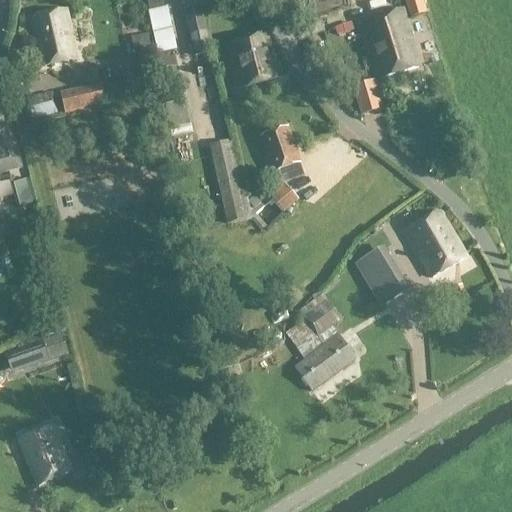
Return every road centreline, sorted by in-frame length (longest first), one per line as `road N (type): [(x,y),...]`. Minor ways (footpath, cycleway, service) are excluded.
road 1 (unclassified): [(511,300),(476,226),(419,171),(347,121),(303,73),(257,0)]
road 2 (unclassified): [(277,511),(511,366)]
